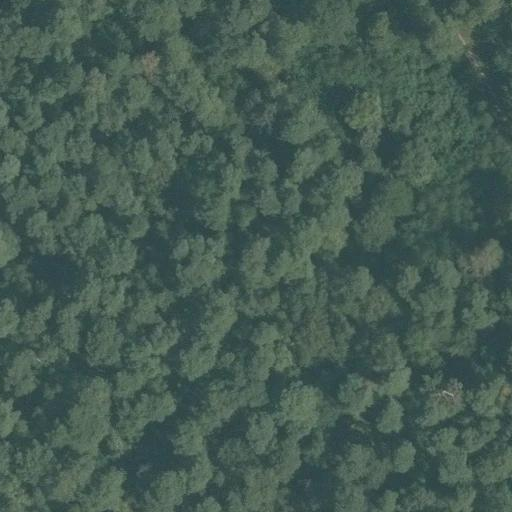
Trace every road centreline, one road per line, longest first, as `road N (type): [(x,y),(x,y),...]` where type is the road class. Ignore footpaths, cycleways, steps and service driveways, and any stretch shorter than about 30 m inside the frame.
road 1 (track): [(217,511),(511,350)]
road 2 (track): [(511,125),(442,0)]
